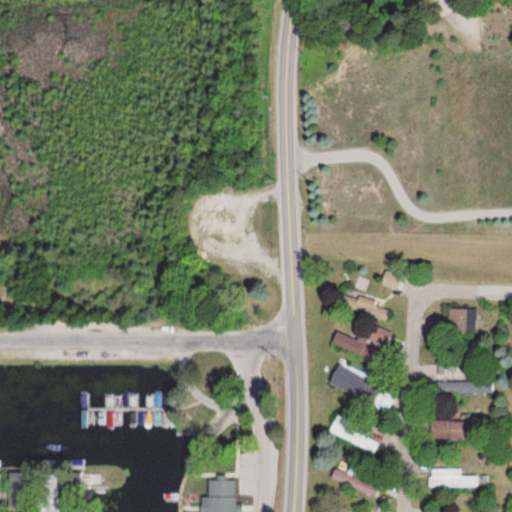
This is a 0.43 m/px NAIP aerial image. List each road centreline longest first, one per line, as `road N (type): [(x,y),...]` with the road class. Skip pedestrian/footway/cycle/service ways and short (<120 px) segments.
road 1 (tertiary): [(297,511),(286,44),(295,0)]
road 2 (residential): [(295,339),(0,339)]
road 3 (residential): [(511,296),(464,298),(434,322),(419,511)]
road 4 (residential): [(201,511),(246,341)]
